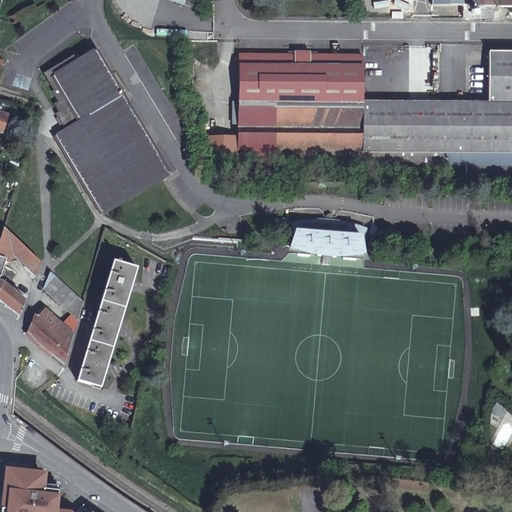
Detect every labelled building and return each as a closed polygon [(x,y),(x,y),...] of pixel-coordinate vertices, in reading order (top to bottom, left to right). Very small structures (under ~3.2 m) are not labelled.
[(511,6),(511,0),(467,0),(467,6),(462,6),(463,18),(493,18),(493,11),(496,11),(496,6),(511,6)] [(59,117),(61,119),(65,127),(65,128),(64,129),(55,133),(102,213),(130,197),(167,174),(119,95),(106,73),(94,52),(90,47),(73,58),(72,56),(45,73),(54,89),(51,90),(58,102),(55,103),(59,110),(55,113),(57,117),(59,117)] [(487,102),(438,102),(438,158),(445,158),(446,179),(511,178),(511,52),(488,53),(487,102)] [(238,100),(275,101),(361,101),(361,56),(239,55),(238,100)] [(112,72),(111,70),(106,73),(119,95),(128,91),(114,71),(112,72)] [(238,137),(238,154),(238,164),(269,164),(269,155),(274,155),(275,101),(238,100),(238,103),(233,103),(232,124),(238,124),(238,137)] [(361,101),(275,101),(274,155),(299,155),(299,165),(360,166),(360,165),(361,101)] [(438,102),(361,101),(360,165),(444,165),(444,179),(446,179),(445,158),(438,158),(438,102)] [(206,154),(238,154),(238,137),(224,137),(206,137),(206,154)] [(20,170),(4,165),(0,174),(17,180),(20,170)] [(332,219),(321,219),(310,220),(310,223),(314,223),(315,227),(343,229),(344,226),(348,226),(349,223),(332,219)] [(310,223),(310,220),(291,222),(292,234),(288,249),(308,255),(322,257),(322,254),(329,255),(329,258),(342,258),(353,256),(364,254),(362,243),(367,228),(349,223),(348,226),(344,226),(343,229),(315,227),(314,223),(310,223)] [(377,227),(371,225),(368,234),(374,236),(377,227)] [(0,301),(19,317),(25,302),(5,285),(0,283),(0,276),(1,277),(12,281),(14,274),(3,270),(0,269),(0,267),(2,261),(6,263),(9,264),(12,257),(14,249),(20,255),(18,259),(17,262),(35,278),(35,276),(38,270),(40,263),(3,228),(0,237),(0,301)] [(329,255),(322,254),(322,257),(321,264),(328,265),(329,258),(329,255)] [(121,261),(118,261),(117,263),(113,262),(77,381),(100,387),(105,371),(102,370),(104,364),(107,364),(117,331),(114,330),(117,323),(119,324),(129,293),(125,291),(128,284),(131,285),(136,269),(120,264),(121,261)] [(82,303),(50,272),(46,280),(43,289),(77,320),(82,303)] [(49,329),(33,315),(27,331),(39,345),(64,365),(73,335),(57,321),(49,329)] [(504,407),(495,401),(489,411),(494,413),(501,412),(504,407)] [(2,465),(0,486),(0,511),(53,511),(55,494),(40,492),(42,476),(29,475),(30,469),(2,465)]
